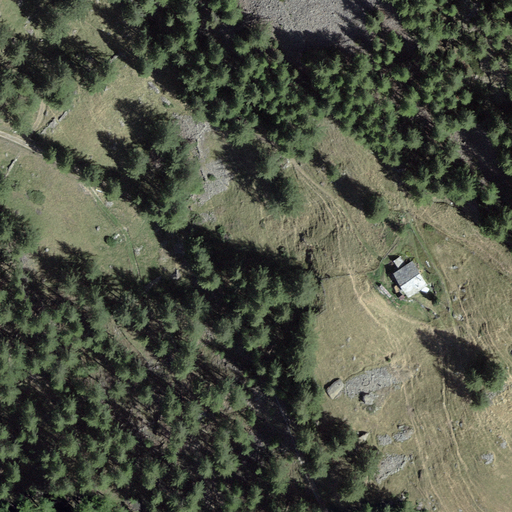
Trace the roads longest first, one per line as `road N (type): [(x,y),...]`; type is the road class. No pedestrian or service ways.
road 1 (track): [(326,511),(275,393),(174,215),(0,131)]
road 2 (track): [(126,511),(29,383),(0,371)]
